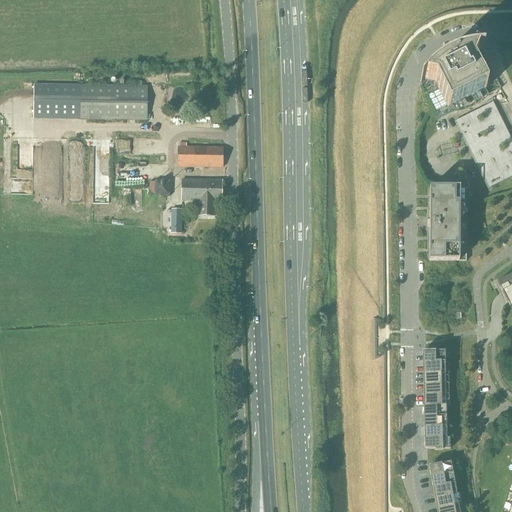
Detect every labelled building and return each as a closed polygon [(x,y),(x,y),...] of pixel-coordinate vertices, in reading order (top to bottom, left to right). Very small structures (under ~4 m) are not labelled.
[(420,82),(434,112),(438,119),(451,113),(454,113),(456,113),(459,112),(462,112),(465,111),(467,110),(470,109),(472,107),(475,106),(477,104),(480,103),(482,101),(484,99),(486,97),(488,95),(500,89),(482,51),(479,51),(475,52),(472,52),(469,52),(466,53),(462,54),(459,55),(456,56),(453,57),(450,58),(446,60),(443,62),(440,63),(437,65),(434,68),(431,70),(429,72),(426,75),(424,77),(422,80),(420,82)] [(147,86),(34,85),(34,119),(147,121),(147,86)] [(223,148),(178,147),(178,167),(223,168),(223,148)] [(198,201),(198,216),(215,216),(215,201),(221,201),(222,181),(182,180),(181,201),(198,201)] [(170,196),(170,182),(155,181),(154,195),(170,196)] [(429,188),(429,190),(429,220),(426,220),(426,229),(429,229),(429,261),(466,261),(467,188),(429,188)] [(181,234),(181,210),(171,210),(171,233),(181,234)] [(511,311),(511,275),(498,282),(500,288),(505,298),(507,301),(511,311)] [(425,351),(422,351),(422,363),(425,363),(445,362),(445,351),(425,351)] [(425,363),(422,363),(422,374),(425,373),(445,373),(445,372),(445,362),(425,363)] [(425,373),(422,374),(423,384),(426,384),(449,384),(448,373),(448,372),(445,372),(445,373),(425,373)] [(426,384),(423,384),(423,395),(426,395),(449,395),(449,384),(426,384)] [(426,395),(423,395),(423,406),(426,406),(446,405),(446,406),(449,406),(449,395),(426,395)] [(426,406),(423,406),(423,417),(426,417),(446,416),(446,406),(446,405),(426,406)] [(426,417),(423,417),(424,427),(426,427),(446,427),(446,416),(426,417)] [(426,427),(424,427),(424,438),(427,438),(447,438),(447,437),(446,427),(426,427)] [(427,438),(424,438),(424,450),(427,450),(435,449),(435,451),(442,451),(442,449),(450,449),(450,437),(447,437),(447,438),(427,438)] [(431,465),(428,466),(430,477),(433,477),(453,473),(451,462),(431,465)] [(433,477),(430,477),(432,488),(435,487),(455,484),(453,473),(433,477)] [(511,511),(511,476),(502,511),(511,511)] [(435,487),(432,488),(434,498),(437,498),(457,494),(455,484),(435,487)] [(437,498),(434,498),(436,509),(439,509),(459,505),(459,506),(462,505),(460,493),(457,494),(437,498)]
